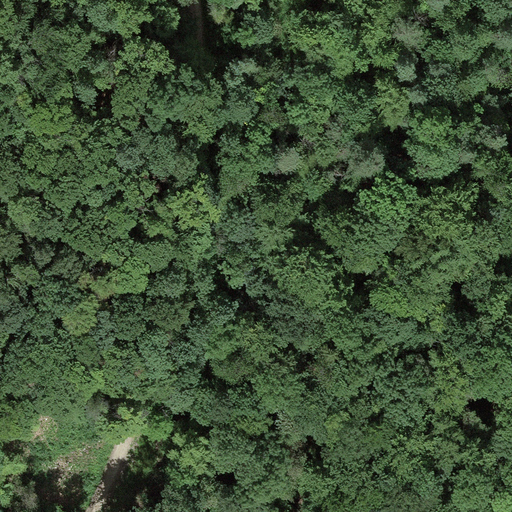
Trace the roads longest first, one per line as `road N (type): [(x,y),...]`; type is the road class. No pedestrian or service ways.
road 1 (track): [(193,0),(197,92),(177,269),(96,511)]
road 2 (track): [(108,482),(201,362),(239,229),(281,0)]
